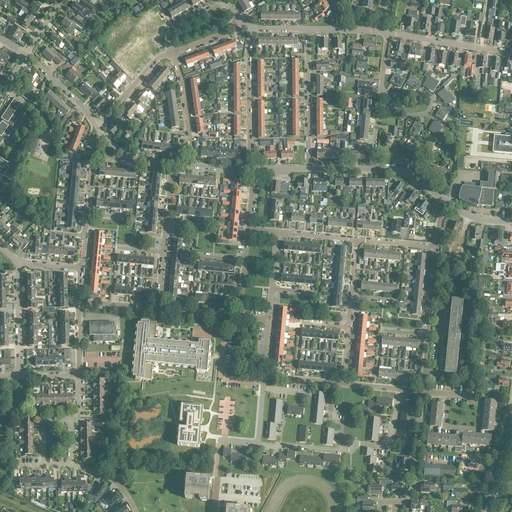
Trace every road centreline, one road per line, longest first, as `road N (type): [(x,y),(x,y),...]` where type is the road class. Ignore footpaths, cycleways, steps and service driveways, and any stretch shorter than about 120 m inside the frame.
road 1 (residential): [(249,169),(252,30)]
road 2 (residential): [(308,169),(307,30)]
road 3 (residential): [(371,169),(386,32)]
road 4 (residential): [(511,53),(386,32)]
